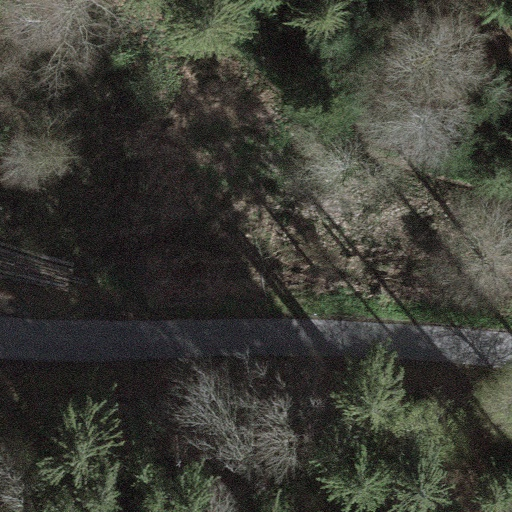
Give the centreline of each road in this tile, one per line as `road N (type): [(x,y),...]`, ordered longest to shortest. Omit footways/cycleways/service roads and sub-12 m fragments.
road 1 (unclassified): [(0,341),(127,349),(300,337),(511,350)]
road 2 (track): [(221,0),(322,108),(381,144),(511,192)]
